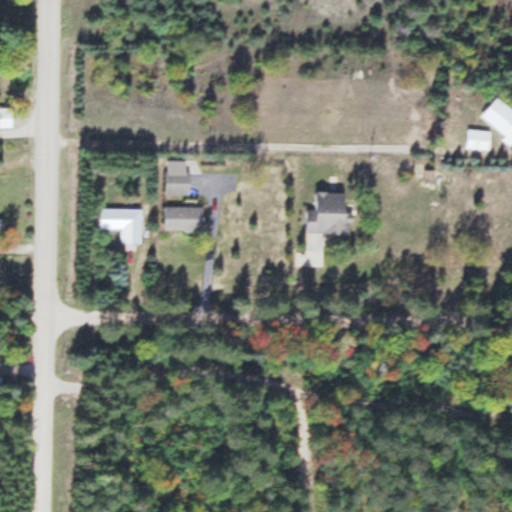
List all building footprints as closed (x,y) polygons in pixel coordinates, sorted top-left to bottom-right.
[(511,107),(497,94),(478,117),(511,144),(511,107)] [(489,131),(466,128),(464,148),(487,150),(489,131)] [(163,195),(189,195),(189,171),(163,171),(163,195)] [(303,233),(347,235),(349,192),(313,191),(312,210),(303,209),(303,233)] [(203,206),(162,206),(162,230),(203,230),(203,206)] [(139,208),(98,208),(98,228),(120,228),(120,242),(139,242),(139,208)]
